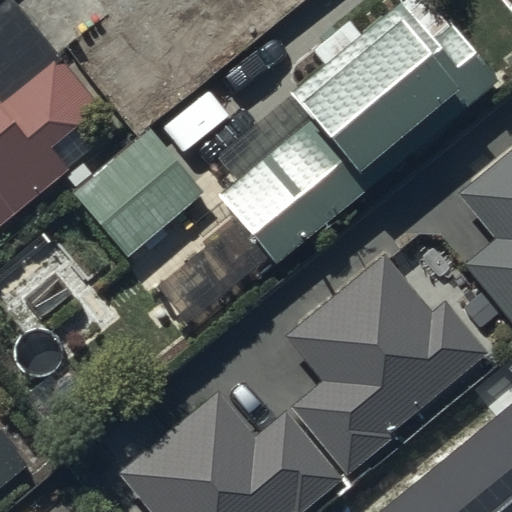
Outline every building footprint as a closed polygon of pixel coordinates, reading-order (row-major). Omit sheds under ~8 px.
[(118,0),(165,57),(194,33),(218,61),(291,0),(118,0)] [(0,234),(66,180),(50,161),(101,119),(8,6),(0,12),(0,234)] [(238,236),(157,299),(187,338),(269,274),(275,282),(503,105),(482,79),(486,76),(462,46),(456,50),(447,38),(427,53),(399,15),(358,47),(347,33),(310,62),(322,78),(287,105),(300,122),(296,126),(304,136),(214,206),(238,236)] [(138,149),(150,140),(191,107),(127,27),(74,69),(135,145),(138,149)] [(138,149),(135,145),(89,183),(81,174),(64,188),(72,198),(68,201),(78,213),(68,221),(83,238),(94,229),(124,265),(201,201),(150,140),(138,149)] [(511,145),(458,189),(493,232),(460,258),(511,322),(511,145)] [(425,309),(383,255),(294,325),(324,364),(286,394),(347,471),(493,355),(444,294),(425,309)] [(152,511),(291,511),(334,477),(278,409),(250,433),(212,386),(114,465),(152,511)] [(0,485),(26,464),(0,429),(0,485)]
